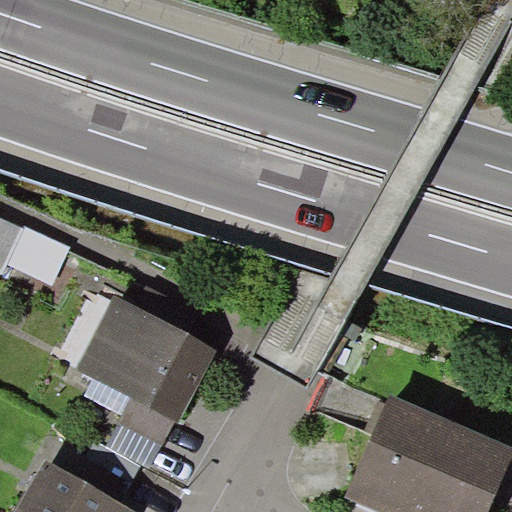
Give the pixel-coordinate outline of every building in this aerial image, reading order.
[(8,264),(25,229),(0,217),(0,272),(2,274),(8,264)] [(71,247),(26,226),(25,229),(8,264),(53,285),(71,247)] [(190,336),(200,315),(148,287),(137,307),(190,336)] [(137,307),(114,295),(75,368),(93,378),(132,398),(176,421),(179,423),(218,351),(190,336),(137,307)] [(123,416),(132,398),(93,378),(84,395),(123,416)] [(345,496),(381,511),(413,511),(452,422),(389,395),(345,496)] [(162,446),(176,421),(132,398),(123,416),(119,423),(161,445),(162,446)] [(486,511),(511,453),(511,447),(452,422),(413,511),(486,511)] [(148,468),(161,445),(119,423),(106,446),(148,468)] [(46,458),(14,511),(134,511),(136,510),(46,458)]
